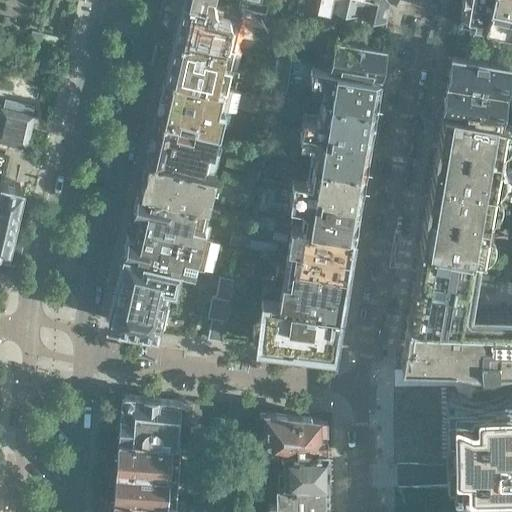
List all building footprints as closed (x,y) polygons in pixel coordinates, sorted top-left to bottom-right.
[(233,7),(209,2),(202,0),(180,0),(173,34),(229,46),(234,48),(239,27),(229,25),(233,7)] [(356,0),(356,5),(384,11),(386,0),(356,0)] [(484,23),(489,0),(460,0),(458,17),(484,23)] [(511,29),(511,23),(511,0),(489,0),(484,23),(511,29)] [(225,64),(229,46),(173,34),(164,73),(226,87),(231,65),(225,64)] [(367,41),(350,38),(336,36),(335,37),(328,35),(326,47),(334,48),(331,66),(376,73),(377,72),(382,44),(367,41)] [(505,89),(509,61),(453,52),(453,55),(451,56),(450,62),(451,63),(451,68),(449,69),(448,75),(449,77),(449,80),(505,89)] [(53,72),(55,60),(44,58),(41,69),(53,72)] [(372,105),(377,73),(376,73),(331,66),(311,62),(309,75),(320,77),(323,81),(320,96),(372,105)] [(227,111),(233,88),(226,87),(164,73),(154,115),(218,130),(222,110),(227,111)] [(500,119),(505,89),(449,80),(448,83),(446,84),(445,90),(447,92),(446,97),(444,98),(443,104),(444,105),(444,110),(500,119)] [(367,137),(372,105),(320,96),(318,112),(314,115),(302,113),(300,126),(367,137)] [(0,138),(25,145),(31,115),(1,108),(0,113),(0,138)] [(509,121),(507,120),(500,119),(444,110),(442,110),(437,142),(436,142),(434,155),(431,178),(496,188),(498,187),(499,186),(501,185),(502,183),(503,182),(504,181),(504,180),(505,178),(506,176),(506,174),(506,172),(506,170),(506,168),(505,166),(504,164),(503,163),(502,161),(501,160),(503,146),(505,145),(506,144),(509,143),(510,141),(511,140),(511,137),(511,125),(511,124),(510,123),(509,121)] [(213,151),(218,130),(154,115),(144,158),(145,158),(213,173),(218,152),(213,151)] [(361,168),(367,137),(300,126),(298,138),(310,140),(313,144),(310,160),(361,168)] [(207,202),(213,173),(145,158),(145,159),(146,159),(146,160),(143,164),(141,172),(142,177),(139,188),(207,202)] [(356,200),(361,168),(310,160),(307,176),(304,178),(292,176),(290,189),(356,200)] [(0,248),(3,249),(4,245),(5,245),(19,182),(0,177),(0,248)] [(497,189),(496,188),(431,178),(427,198),(424,211),(425,211),(419,244),(485,254),(487,253),(488,252),(490,250),(492,249),(493,247),(494,245),(494,244),(495,241),(495,239),(494,237),(494,235),(493,234),(493,232),(492,230),(490,229),(489,228),(491,214),(493,213),(495,212),(497,211),(498,209),(499,208),(501,205),(501,203),(501,201),(502,200),(501,198),(501,196),(500,194),(499,192),(498,191),(497,189)] [(203,236),(210,203),(207,202),(139,188),(137,188),(130,220),(203,236)] [(351,231),(356,200),(290,189),(288,201),(299,203),(302,206),(300,222),(351,231)] [(344,270),(350,237),(351,231),(300,222),(275,218),(273,229),(291,232),(287,260),(344,270)] [(203,238),(203,236),(130,220),(123,251),(171,263),(176,264),(179,264),(179,265),(193,268),(193,267),(203,269),(210,240),(203,238)] [(511,307),(470,307),(479,254),(419,244),(406,321),(511,324),(511,307)] [(176,264),(171,263),(123,251),(120,264),(120,265),(115,288),(114,288),(107,319),(154,328),(155,324),(163,326),(168,307),(165,306),(171,282),(174,283),(179,264),(176,264)] [(338,309),(344,270),(287,260),(282,288),(264,285),(262,296),(338,309)] [(222,331),(230,291),(233,277),(219,274),(215,296),(211,295),(208,314),(211,315),(206,337),(221,339),(221,336),(222,332),(222,331)] [(331,349),(338,309),(262,296),(261,296),(258,317),(253,319),(251,330),(256,333),(256,340),(331,349)] [(511,324),(406,321),(400,362),(455,360),(511,359),(511,324)] [(511,359),(455,360),(459,455),(511,452),(511,359)] [(182,402),(180,402),(178,402),(178,400),(127,394),(121,398),(118,435),(178,440),(183,440),(184,430),(178,429),(178,419),(179,419),(181,419),(183,419),(185,418),(186,417),(186,416),(187,415),(188,414),(188,411),(188,410),(188,409),(188,407),(187,406),(186,405),(185,404),(184,403),(182,402)] [(326,446),(326,425),(326,419),(316,418),(316,417),(265,411),(265,435),(260,435),(261,447),(277,447),(325,446),(326,446)] [(226,444),(228,422),(215,421),(214,443),(226,444)] [(176,470),(178,440),(118,435),(116,465),(176,470)] [(327,481),(326,447),(325,447),(325,446),(277,447),(277,482),(327,481)] [(174,500),(176,470),(116,465),(114,495),(174,500)] [(327,511),(327,481),(277,482),(267,482),(267,511),(327,511)] [(511,511),(511,488),(461,491),(461,509),(459,509),(458,511),(511,511)] [(182,511),(184,500),(174,500),(114,495),(112,511),(182,511)]
